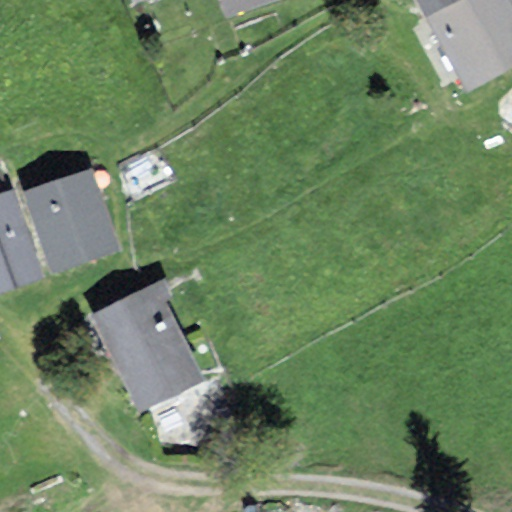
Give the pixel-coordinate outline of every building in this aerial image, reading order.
[(232,0),(238,15),(276,0),(232,0)] [(437,0),(442,8),(459,0),(437,0)] [(511,0),(474,0),(442,16),(476,85),(511,67),(511,0)] [(128,252),(102,168),(34,189),(60,274),(128,252)] [(23,189),(0,195),(0,296),(51,281),(23,189)] [(166,286),(101,314),(141,405),(206,378),(166,286)]
